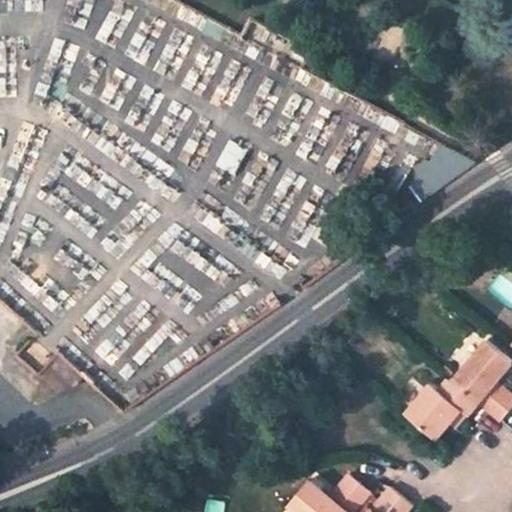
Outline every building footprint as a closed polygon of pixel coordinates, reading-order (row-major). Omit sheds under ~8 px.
[(479,162),(442,143),(432,162),(426,160),(412,187),(422,204),(479,162)] [(511,363),(511,357),(489,338),(454,381),(480,403),(502,421),(510,411),(511,408),(511,391),(499,380),(511,363)] [(52,387),(60,394),(77,386),(86,376),(58,351),(37,374),(52,387)] [(433,383),(408,413),(438,439),(451,423),(463,409),(469,415),(480,403),(454,381),(450,377),(440,389),(433,383)] [(451,423),(458,429),(469,415),(463,409),(451,423)] [(331,496),(310,479),(289,505),(296,511),(353,511),(371,491),(351,474),(331,496)] [(391,486),(370,511),(406,511),(413,504),(391,486)]
